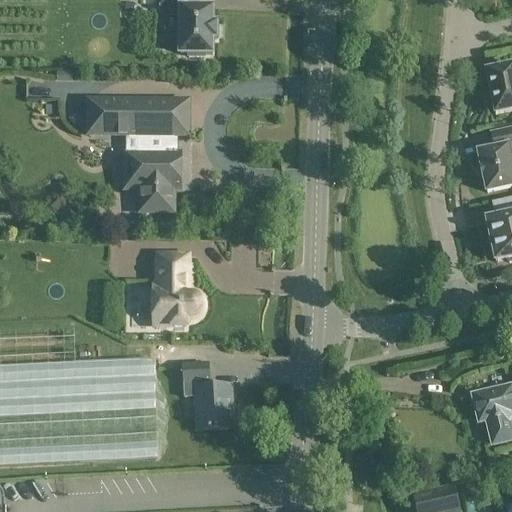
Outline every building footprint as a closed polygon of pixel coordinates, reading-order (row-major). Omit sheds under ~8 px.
[(160,0),(160,11),(180,11),(180,56),(188,56),(188,59),(204,59),(204,56),(212,56),(212,41),(216,41),(216,26),(212,26),(212,10),(188,10),(188,6),(192,6),(192,0),(160,0)] [(495,117),(511,113),(511,68),(485,74),(495,117)] [(187,137),(188,103),(86,102),(86,136),(139,137),(139,156),(124,156),(124,190),(139,190),(139,214),(173,214),(173,178),(179,178),(179,156),(173,156),(173,137),(187,137)] [(511,171),(507,150),(511,149),(511,131),(491,136),(494,152),(478,155),(486,195),(511,188),(511,171)] [(511,215),(487,221),(496,262),(506,260),(509,263),(511,262),(511,215)] [(188,283),(188,257),(158,257),(158,287),(154,287),(154,328),(186,328),(186,320),(193,320),(194,320),(196,319),(198,318),(200,316),(201,315),(203,313),(203,311),(204,309),(204,307),(204,306),(203,304),(203,302),(202,301),(200,299),(198,297),(197,296),(195,296),(192,295),(187,295),(187,283),(188,283)] [(231,387),(211,389),(209,365),(182,366),(184,400),(196,400),(197,432),(234,430),(231,387)] [(511,388),(474,397),(480,423),(487,421),(493,446),(511,441),(511,438),(509,423),(511,417),(511,388)] [(460,511),(454,486),(412,496),(415,511),(460,511)]
